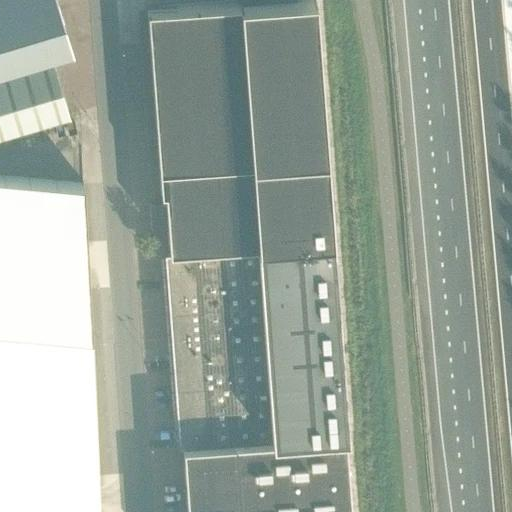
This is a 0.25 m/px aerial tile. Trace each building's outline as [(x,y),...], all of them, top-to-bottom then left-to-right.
[(74,54),(57,0),(0,0),(0,136),(71,115),(54,60),(74,54)] [(168,227),(169,245),(331,232),(314,0),(239,0),(240,1),(147,8),(161,190),(165,189),(166,204),(150,205),(152,229),(168,227)] [(0,175),(0,511),(11,511),(100,511),(84,183),(0,175)] [(341,382),(331,232),(169,245),(170,249),(171,249),(171,251),(167,252),(167,251),(165,251),(176,395),(341,382)] [(350,511),(341,382),(176,395),(180,444),(183,444),(188,511),(350,511)]
